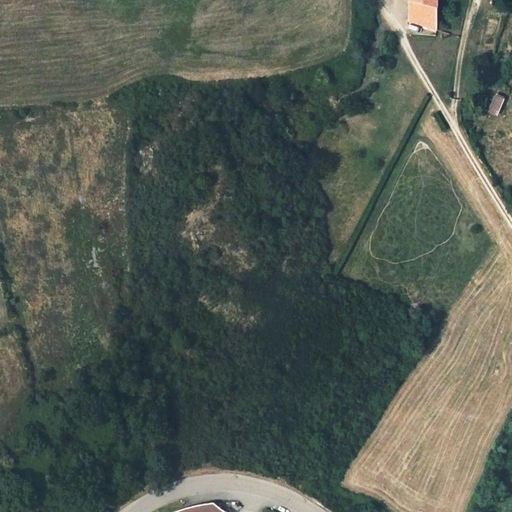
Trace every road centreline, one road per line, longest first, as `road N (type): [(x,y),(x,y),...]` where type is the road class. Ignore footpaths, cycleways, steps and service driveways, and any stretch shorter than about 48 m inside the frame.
road 1 (unknown): [(393,33),(511,226)]
road 2 (unclassified): [(301,511),(221,484),(191,485),(137,511)]
